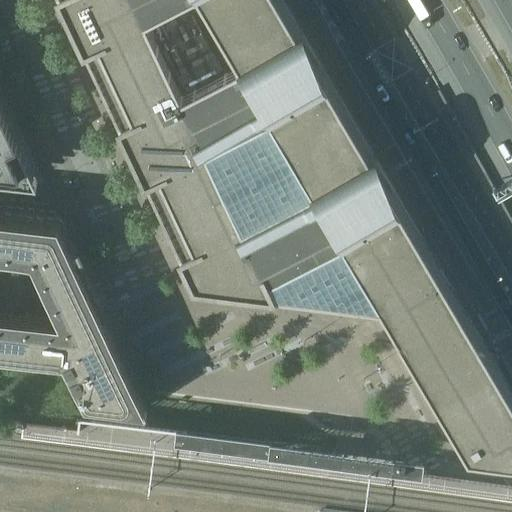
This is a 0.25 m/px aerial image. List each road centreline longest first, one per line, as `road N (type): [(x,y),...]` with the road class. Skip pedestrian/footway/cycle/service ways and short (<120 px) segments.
road 1 (residential): [(122,245),(147,299),(375,327),(451,459)]
road 2 (secondary): [(323,0),(511,318)]
road 3 (secondary): [(511,261),(357,0)]
road 4 (residential): [(122,245),(8,0)]
road 5 (motorway): [(421,0),(511,154)]
